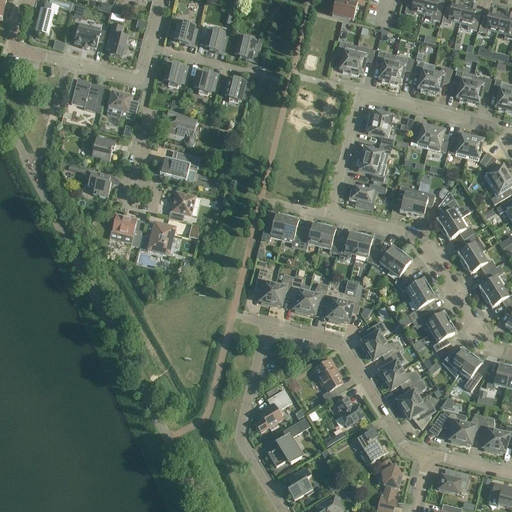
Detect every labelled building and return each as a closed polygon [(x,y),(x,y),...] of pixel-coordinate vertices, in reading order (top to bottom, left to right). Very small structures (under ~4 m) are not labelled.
[(36,34),(49,37),(54,17),(57,17),(59,10),(71,13),(73,5),(51,0),(47,0),(46,6),(44,13),(41,12),(36,34)] [(359,0),(345,0),(345,3),(336,1),(332,18),(353,23),(358,6),(359,2),(359,0)] [(408,0),(405,16),(414,18),(415,14),(423,16),(426,0),(408,0)] [(426,0),(423,16),(431,18),(430,22),(440,24),(445,3),(439,2),(439,0),(426,0)] [(452,23),(460,25),(465,6),(459,5),(459,4),(453,3),(453,5),(447,4),(442,24),(451,27),(452,23)] [(100,4),(98,11),(111,14),(113,7),(100,4)] [(470,8),(465,6),(460,25),(468,27),(467,31),(476,33),(482,12),(476,11),(476,8),(471,7),(470,8)] [(238,12),(230,10),(228,17),(236,19),(238,12)] [(501,15),(496,14),(496,13),(490,12),(489,14),(484,13),(478,34),(487,36),(488,32),(497,34),(501,15)] [(111,21),(121,24),(123,18),(112,15),(111,21)] [(504,40),(511,41),(511,17),(507,16),(507,17),(501,15),(497,34),(505,36),(504,40)] [(139,21),(138,29),(146,30),(147,22),(139,21)] [(196,28),(193,27),(194,25),(185,22),(183,28),(177,26),(174,40),(180,42),(179,44),(191,47),(191,45),(197,46),(201,32),(195,31),(196,28)] [(79,30),(75,46),(83,48),(83,50),(89,52),(90,50),(96,52),(98,44),(104,45),(107,34),(101,32),(101,31),(80,25),(79,30)] [(125,50),(128,39),(121,38),(123,29),(112,26),(108,42),(114,44),(110,57),(123,60),(123,58),(126,59),(128,50),(125,50)] [(368,39),(370,31),(362,29),(360,37),(368,39)] [(224,32),(215,30),(214,35),(208,34),(204,48),(210,49),(209,52),(221,55),(222,52),(228,54),(231,40),(225,38),(226,36),(224,35),(224,32)] [(256,43),(254,43),(255,40),(245,37),(244,43),(238,41),(235,55),(240,57),(240,60),(251,62),(252,60),(258,61),(261,47),(256,46),(256,43)] [(57,42),(54,50),(64,53),(66,45),(57,42)] [(343,72),(342,75),(351,77),(357,49),(340,44),(337,56),(343,58),(339,72),(343,72)] [(465,60),(478,64),(480,58),(472,55),(475,48),(469,46),(465,60)] [(363,77),(366,63),(372,65),(375,53),(357,49),(351,77),(359,79),(359,76),(363,77)] [(379,54),(376,66),(381,67),(378,81),(382,82),(381,84),(389,86),(395,64),(397,58),(379,54)] [(395,64),(389,86),(397,88),(398,86),(401,87),(405,73),(411,74),(413,62),(406,61),(405,67),(395,64)] [(417,63),(414,75),(420,77),(417,91),(421,91),(420,94),(428,96),(433,74),(422,71),(424,65),(417,63)] [(498,63),(496,72),(504,74),(507,65),(498,63)] [(185,69),(180,68),(174,66),(173,69),(167,67),(164,81),(170,83),(168,88),(177,91),(178,88),(180,88),(181,86),(187,87),(190,73),(185,72),(185,69)] [(433,74),(428,96),(436,98),(436,95),(440,96),(442,87),(444,82),(449,84),(452,72),(442,69),(439,75),(433,74)] [(456,73),(453,85),(459,86),(456,100),(460,101),(459,103),(467,105),(473,79),(474,79),(474,77),(456,73)] [(198,96),(208,98),(208,95),(211,96),(211,93),(217,95),(221,81),(215,79),(216,77),(210,75),(204,74),(203,76),(197,75),(194,89),(200,90),(198,96)] [(473,79),(467,105),(475,107),(475,105),(479,106),(482,92),(488,93),(491,81),(485,80),(484,81),(474,79),(473,79)] [(246,84),(234,81),(234,84),(228,83),(224,97),(230,98),(229,104),(238,106),(239,103),(241,104),(242,101),(248,102),(251,88),(245,87),(246,84)] [(98,101),(101,89),(91,86),(91,85),(78,82),(71,106),(84,109),(84,111),(101,116),(104,103),(98,101)] [(495,82),(492,94),(498,96),(495,110),(498,110),(498,113),(506,115),(511,93),(500,90),(501,84),(495,82)] [(135,123),(139,107),(139,105),(131,102),(132,99),(120,96),(120,95),(114,93),(113,94),(112,94),(108,110),(107,117),(120,120),(121,118),(126,119),(126,121),(135,123)] [(185,145),(186,148),(187,150),(190,150),(193,150),(194,148),(195,145),(194,143),(192,141),(190,140),(191,135),(194,135),(198,120),(169,113),(167,120),(171,121),(170,124),(171,125),(167,140),(175,143),(183,145),(184,143),(185,143),(185,145)] [(371,116),(369,124),(391,129),(394,118),(374,113),(373,116),(371,116)] [(211,123),(217,125),(219,116),(213,114),(211,123)] [(411,135),(414,122),(408,121),(405,133),(411,135)] [(391,129),(369,124),(367,132),(369,132),(368,136),(382,140),(380,145),(392,149),(394,142),(388,141),(391,129)] [(419,136),(413,134),(410,147),(416,149),(428,151),(433,130),(422,127),(419,136)] [(445,155),(450,138),(444,136),(445,132),(433,130),(428,151),(440,154),(440,153),(445,155)] [(472,139),(460,136),(459,141),(452,139),(447,155),(455,157),(455,158),(467,161),(472,139)] [(115,150),(117,144),(97,139),(92,158),(101,160),(101,162),(110,164),(112,153),(111,153),(112,149),(115,150)] [(484,142),(472,139),(467,161),(478,164),(484,142)] [(365,150),(364,153),(361,153),(359,161),(386,167),(389,157),(391,157),(392,150),(380,147),(378,153),(365,150)] [(197,174),(200,160),(177,154),(175,163),(164,160),(162,168),(158,170),(160,175),(160,176),(168,179),(168,181),(177,183),(178,181),(186,183),(189,172),(197,174)] [(480,165),(484,168),(492,158),(487,155),(480,165)] [(484,168),(489,172),(497,162),(492,158),(484,168)] [(372,176),(371,182),(383,185),(385,179),(383,179),(386,167),(359,161),(357,169),(360,169),(359,173),(372,176)] [(503,167),(484,178),(490,189),(510,177),(503,167)] [(111,179),(108,179),(91,175),(88,188),(95,190),(93,196),(108,200),(111,186),(109,186),(111,179)] [(490,189),(496,198),(491,201),(494,207),(511,197),(511,190),(511,189),(511,181),(510,177),(490,189)] [(453,190),(455,183),(448,180),(446,188),(453,190)] [(352,191),(349,202),(357,204),(355,209),(372,214),(374,206),(377,195),(385,197),(386,190),(370,186),(369,192),(355,188),(354,192),(352,191)] [(411,219),(416,198),(418,193),(400,188),(397,201),(403,203),(400,214),(406,216),(406,218),(411,219)] [(445,201),(449,195),(450,194),(445,191),(441,192),(439,195),(439,199),(444,202),(445,201)] [(435,197),(418,193),(416,198),(411,219),(417,220),(417,218),(423,220),(426,208),(432,210),(435,197)] [(185,217),(191,218),(195,200),(177,195),(172,213),(170,212),(168,220),(183,224),(185,217)] [(453,201),(449,195),(445,201),(444,202),(447,205),(453,201)] [(511,200),(496,210),(500,216),(505,213),(511,223),(511,222),(511,200)] [(438,228),(441,233),(460,221),(471,215),(467,209),(457,208),(453,201),(447,205),(442,208),(446,216),(437,222),(440,227),(438,228)] [(116,216),(111,234),(123,237),(121,244),(131,246),(131,248),(138,250),(142,234),(135,233),(138,222),(138,221),(116,216)] [(282,242),(287,219),(276,216),(273,227),(266,224),(261,241),(269,243),(271,239),(282,242)] [(287,219),(282,242),(293,245),(292,249),(299,251),(303,234),(296,233),(299,222),(287,219)] [(466,230),(460,221),(441,233),(444,238),(446,237),(449,242),(459,236),(463,243),(475,236),(470,228),(466,230)] [(176,231),(160,227),(155,225),(151,240),(143,238),(139,253),(148,255),(148,253),(169,258),(176,231)] [(308,246),(319,249),(324,228),(313,225),(310,236),(303,234),(299,251),(306,252),(308,246)] [(200,229),(192,226),(189,239),(197,241),(200,229)] [(336,231),(324,228),(319,249),(331,252),(330,254),(337,256),(340,244),(333,242),(336,231)] [(340,244),(337,256),(340,256),(339,262),(345,263),(350,260),(351,256),(356,258),(361,237),(350,234),(347,246),(340,244)] [(485,253),(475,236),(463,243),(468,250),(458,256),(461,261),(460,262),(463,267),(481,255),(485,253)] [(378,253),(370,251),(373,240),(361,237),(356,258),(367,260),(366,264),(372,267),(378,253)] [(385,258),(378,253),(372,267),(378,269),(380,266),(390,273),(402,255),(392,248),(385,258)] [(259,251),(257,259),(265,261),(267,253),(259,251)] [(409,280),(403,275),(412,262),(402,255),(390,273),(399,279),(394,285),(398,290),(409,280)] [(487,264),(481,255),(463,267),(466,272),(467,271),(471,276),(480,270),(485,277),(496,270),(491,262),(487,264)] [(481,296),(484,301),(503,289),(497,280),(504,275),(500,267),(496,270),(485,277),(489,283),(479,290),(483,295),(481,296)] [(261,272),(256,289),(263,290),(260,303),(262,304),(263,304),(262,305),(270,307),(275,287),(270,285),(270,274),(261,272)] [(275,287),(270,307),(278,309),(278,308),(279,308),(281,309),(285,296),(291,297),(295,281),(284,278),(283,283),(280,288),(275,287)] [(414,287),(409,280),(398,290),(403,295),(406,293),(412,302),(430,291),(424,281),(414,287)] [(295,281),(291,297),(296,299),(293,311),(295,312),(296,312),(296,314),(304,316),(309,295),(309,294),(310,290),(303,288),(303,283),(295,281)] [(309,295),(304,316),(312,317),(312,316),(313,316),(315,317),(317,308),(317,307),(318,304),(324,305),(327,293),(327,292),(328,289),(319,287),(314,296),(309,295)] [(502,304),(506,311),(511,305),(511,295),(508,298),(503,289),(484,301),(487,306),(489,305),(492,310),(502,304)] [(410,317),(409,319),(413,324),(420,320),(431,313),(427,307),(434,303),(436,301),(430,291),(412,302),(418,312),(416,313),(410,317)] [(327,293),(324,305),(330,307),(329,310),(329,311),(327,320),(329,320),(330,320),(330,322),(337,324),(344,297),(327,293)] [(344,297),(337,324),(345,326),(346,324),(347,325),(349,325),(351,316),(351,315),(352,312),(358,314),(361,301),(355,300),(344,297)] [(372,313),(363,310),(362,316),(365,322),(372,313)] [(435,320),(431,313),(420,320),(425,327),(426,326),(432,335),(450,324),(444,314),(435,320)] [(457,335),(450,324),(432,335),(437,344),(432,348),(435,353),(449,345),(447,341),(457,335)] [(370,339),(362,343),(363,345),(363,346),(362,347),(366,354),(384,343),(382,338),(386,333),(381,325),(370,331),(373,337),(370,338),(370,339)] [(384,343),(366,354),(370,361),(372,360),(372,361),(373,363),(382,358),(382,357),(385,356),(388,361),(399,354),(400,354),(402,352),(398,344),(387,347),(384,343)] [(457,379),(460,375),(473,358),(463,351),(457,359),(451,356),(442,365),(457,379)] [(388,368),(380,373),(381,375),(381,376),(380,377),(384,383),(402,372),(400,368),(404,363),(399,354),(388,361),(391,366),(388,368)] [(482,365),(473,358),(460,375),(470,382),(464,389),(470,394),(481,379),(475,374),(482,365)] [(333,371),(335,370),(330,362),(313,372),(318,380),(320,379),(329,394),(322,397),(327,405),(337,398),(333,392),(343,386),(333,371)] [(427,372),(432,377),(441,369),(436,364),(427,372)] [(493,391),(494,387),(506,390),(511,369),(499,366),(497,377),(490,375),(486,389),(493,391)] [(402,372),(384,383),(388,390),(390,389),(390,390),(391,392),(400,387),(403,385),(406,390),(420,382),(416,374),(405,377),(402,372)] [(406,398),(398,403),(399,404),(399,405),(398,406),(402,413),(420,402),(418,397),(425,390),(420,382),(406,390),(409,396),(406,397),(406,398)] [(260,434),(261,435),(269,430),(271,433),(279,428),(277,425),(283,421),(282,420),(283,415),(281,412),(292,405),(284,392),(267,402),(271,408),(260,415),(258,425),(256,426),(256,427),(256,429),(256,430),(257,432),(257,433),(259,434),(260,434)] [(484,407),(486,400),(487,395),(480,393),(477,405),(484,407)] [(335,406),(341,417),(340,418),(347,429),(364,419),(357,407),(353,409),(347,399),(335,406)] [(420,402),(402,413),(406,420),(408,419),(409,422),(414,419),(422,432),(431,420),(429,417),(435,413),(430,405),(423,407),(420,402)] [(441,417),(430,433),(437,437),(444,427),(452,429),(452,432),(452,433),(449,442),(451,442),(453,443),(452,444),(460,446),(465,426),(465,425),(466,419),(445,414),(443,418),(441,417)] [(465,426),(460,446),(468,448),(468,447),(469,447),(471,447),(473,438),(474,435),(480,436),(484,419),(475,417),(470,427),(465,426)] [(484,419),(480,436),(486,437),(485,440),(485,441),(483,450),(485,451),(486,451),(486,453),(493,454),(498,434),(493,433),(493,422),(484,419)] [(280,448),(268,455),(276,469),(288,462),(291,466),(302,460),(290,441),(302,434),(297,425),(283,434),(286,439),(277,444),(280,448)] [(380,449),(375,441),(379,439),(371,426),(361,432),(364,438),(358,442),(366,455),(361,458),(366,467),(388,454),(384,447),(380,449)] [(498,434),(493,454),(501,456),(502,455),(503,455),(505,456),(507,447),(507,446),(508,443),(511,443),(511,430),(507,429),(504,435),(498,434)] [(331,440),(330,438),(322,442),(327,450),(345,439),(343,435),(337,439),(336,437),(331,440)] [(331,449),(327,452),(330,457),(335,454),(331,449)] [(321,456),(324,461),(330,457),(327,452),(321,456)] [(398,491),(402,479),(395,467),(393,469),(389,462),(380,467),(384,474),(382,475),(383,477),(381,478),(383,485),(384,485),(384,488),(386,488),(384,499),(381,499),(378,511),(377,511),(393,511),(396,502),(393,502),(396,491),(398,491)] [(288,481),(294,489),(288,492),(294,503),(306,496),(307,498),(314,494),(307,482),(311,479),(306,470),(288,481)] [(456,475),(446,472),(444,478),(442,478),(440,484),(439,483),(437,490),(439,490),(439,491),(458,496),(460,490),(466,491),(469,478),(456,475)] [(492,495),(492,497),(500,499),(498,506),(511,509),(511,496),(511,489),(508,488),(495,485),(492,495)] [(342,511),(344,511),(335,497),(316,508),(318,511),(342,511)] [(466,503),(464,510),(472,511),(475,511),(477,506),(466,503)]
